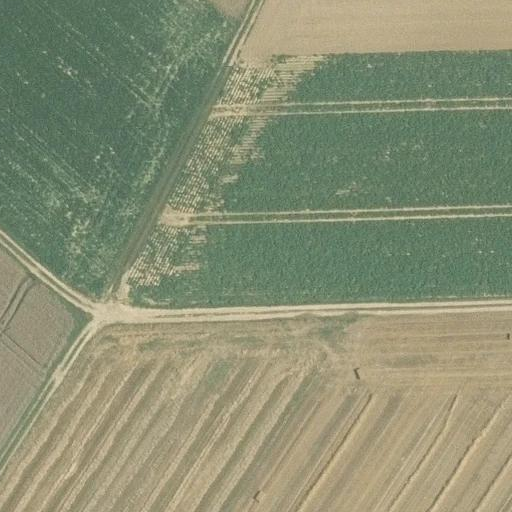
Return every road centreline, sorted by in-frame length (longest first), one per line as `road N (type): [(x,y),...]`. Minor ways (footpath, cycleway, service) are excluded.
road 1 (track): [(511,311),(98,319),(0,239)]
road 2 (track): [(260,0),(125,268),(110,319)]
road 3 (track): [(98,319),(0,473)]
